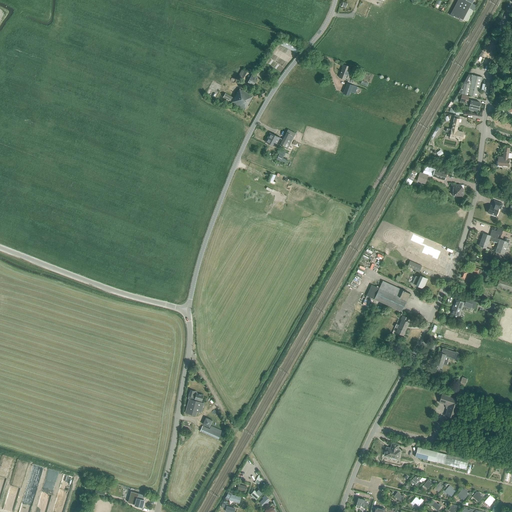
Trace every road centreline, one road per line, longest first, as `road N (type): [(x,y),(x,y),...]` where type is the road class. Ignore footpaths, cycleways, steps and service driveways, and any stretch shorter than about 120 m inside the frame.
road 1 (unclassified): [(340,511),(465,233),(511,7)]
road 2 (unclassified): [(187,309),(241,149),(336,0)]
road 3 (unclassified): [(157,511),(188,354),(187,309)]
road 4 (unclassified): [(187,309),(0,247)]
